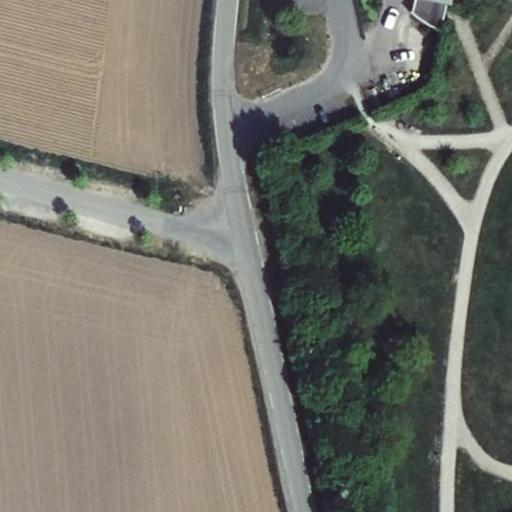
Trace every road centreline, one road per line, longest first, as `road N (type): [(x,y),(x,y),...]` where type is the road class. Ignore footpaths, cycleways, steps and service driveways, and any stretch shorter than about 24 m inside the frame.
road 1 (residential): [(247,246),(307,511)]
road 2 (unclassified): [(0,183),(247,246)]
road 3 (residential): [(228,0),(222,82),(247,246)]
